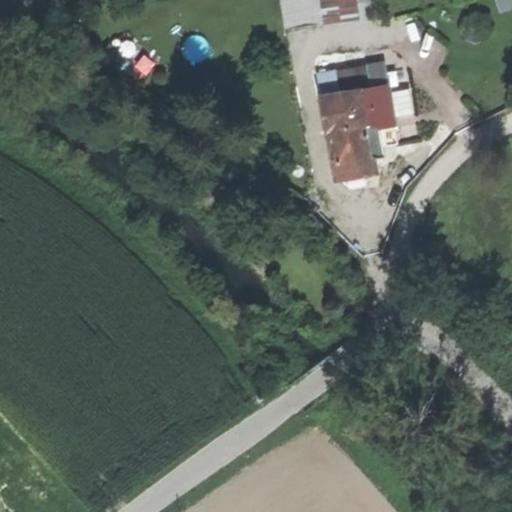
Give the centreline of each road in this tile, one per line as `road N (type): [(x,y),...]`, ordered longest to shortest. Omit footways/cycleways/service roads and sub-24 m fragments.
road 1 (tertiary): [(146,511),(395,325)]
road 2 (unclassified): [(395,325),(396,258),(415,203),(473,142),(511,120)]
road 3 (tertiary): [(395,325),(427,328),(511,422)]
